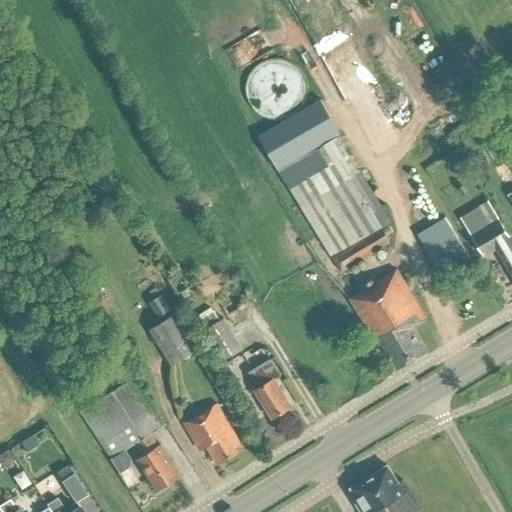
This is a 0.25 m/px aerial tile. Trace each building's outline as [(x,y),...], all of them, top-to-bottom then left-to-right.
[(285,59),(279,58),(273,58),(268,59),(262,61),(257,64),(253,67),(250,72),(247,77),(246,83),(245,89),(246,94),(247,100),(250,105),(254,109),(258,113),(263,116),(269,118),(275,118),(281,118),(286,116),(291,114),(296,110),(300,106),(303,101),(305,96),(306,90),(306,84),(305,79),(302,73),(299,69),(295,65),(290,61),(285,59)] [(341,271),(383,246),(389,242),(379,225),(383,223),(353,174),(358,171),(337,135),(280,169),(341,271)] [(436,219),(439,226),(429,230),(441,257),(468,246),(454,212),(436,219)] [(511,240),(511,238),(509,239),(497,219),(469,236),(482,257),(495,248),(505,264),(504,264),(511,275),(511,240)] [(382,345),(383,346),(396,367),(427,348),(413,326),(426,318),(397,269),(349,298),(379,346),(382,345)] [(163,296),(151,303),(160,319),(173,312),(163,296)] [(225,317),(221,319),(215,310),(198,320),(202,329),(204,329),(221,361),(243,348),(225,317)] [(196,349),(174,314),(150,330),(172,364),(196,349)] [(272,417),(291,405),(274,378),(281,374),(270,357),(249,371),(259,386),(254,389),(272,417)] [(155,408),(135,375),(81,410),(101,444),(155,408)] [(241,458),(246,455),(223,414),(189,432),(205,460),(211,456),(219,470),(224,467),(227,472),(243,463),(241,458)] [(141,433),(143,437),(136,441),(143,454),(137,458),(157,490),(181,475),(160,443),(158,444),(148,428),(141,433)] [(31,436),(20,443),(25,452),(36,445),(31,436)] [(98,511),(73,472),(69,464),(56,472),(60,480),(77,507),(68,511),(65,511),(55,496),(46,502),(53,511),(98,511)] [(383,467),(347,489),(362,511),(361,511),(423,511),(402,479),(398,482),(387,464),(383,467)]
